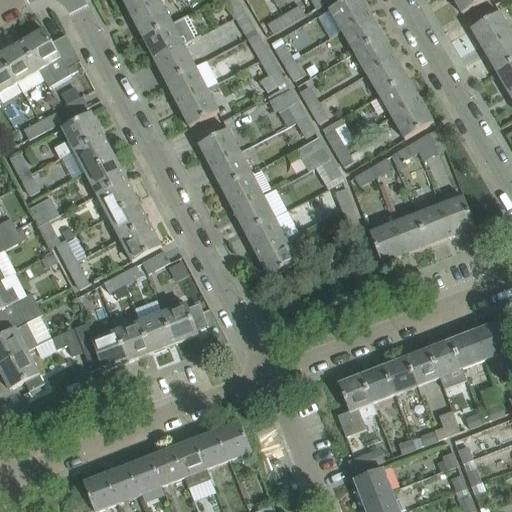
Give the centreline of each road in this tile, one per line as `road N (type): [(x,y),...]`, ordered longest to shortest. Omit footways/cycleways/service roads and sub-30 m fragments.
road 1 (residential): [(269,381),(79,0)]
road 2 (residential): [(4,482),(269,381)]
road 3 (residential): [(269,381),(511,283)]
road 4 (residential): [(511,186),(403,0)]
road 5 (residential): [(320,511),(269,381)]
